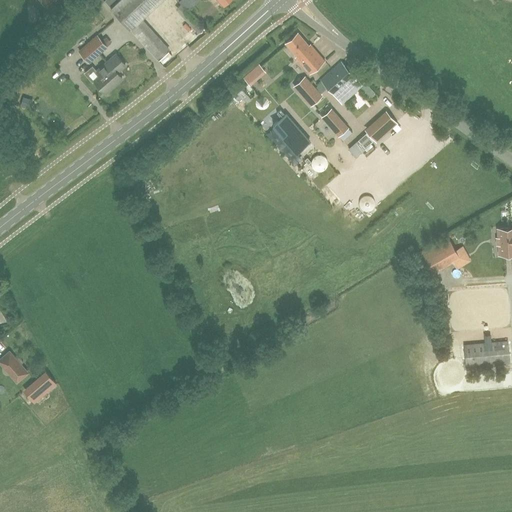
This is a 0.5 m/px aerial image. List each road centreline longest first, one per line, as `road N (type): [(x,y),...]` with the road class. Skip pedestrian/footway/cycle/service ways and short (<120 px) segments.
road 1 (primary): [(0,229),(178,91),(279,0)]
road 2 (unclassified): [(511,162),(294,0)]
